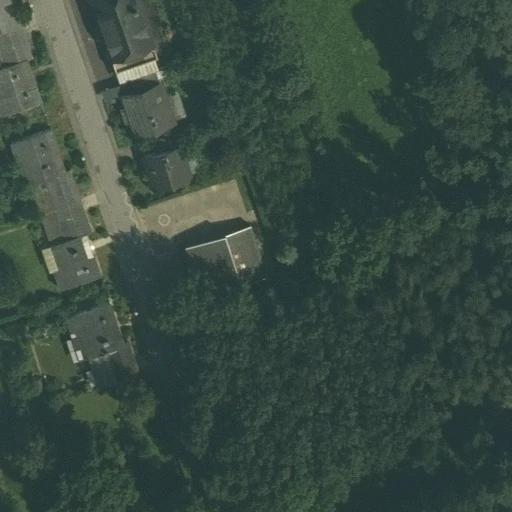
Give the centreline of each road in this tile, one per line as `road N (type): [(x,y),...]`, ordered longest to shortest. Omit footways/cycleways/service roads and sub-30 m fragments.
road 1 (residential): [(229,511),(49,0)]
road 2 (track): [(168,340),(293,298),(511,141)]
